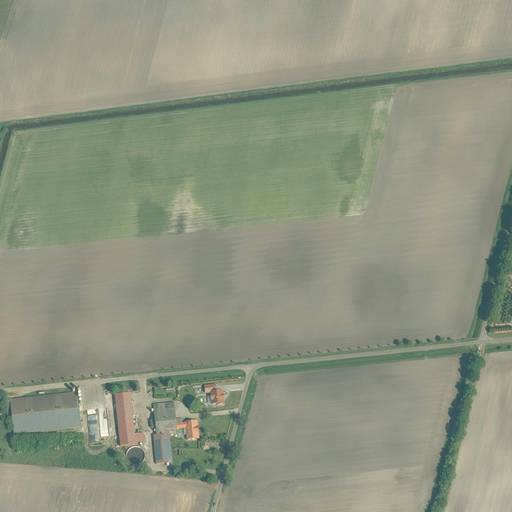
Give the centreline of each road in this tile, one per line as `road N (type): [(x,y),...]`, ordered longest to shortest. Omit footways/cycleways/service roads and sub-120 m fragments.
road 1 (residential): [(213,511),(250,366),(482,342)]
road 2 (unclassified): [(482,342),(511,219)]
